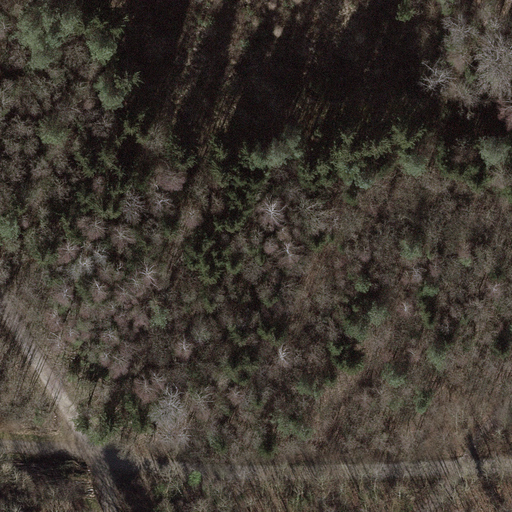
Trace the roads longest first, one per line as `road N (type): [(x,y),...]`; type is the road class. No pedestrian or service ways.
road 1 (track): [(511,463),(267,472),(0,448)]
road 2 (track): [(101,459),(0,304)]
